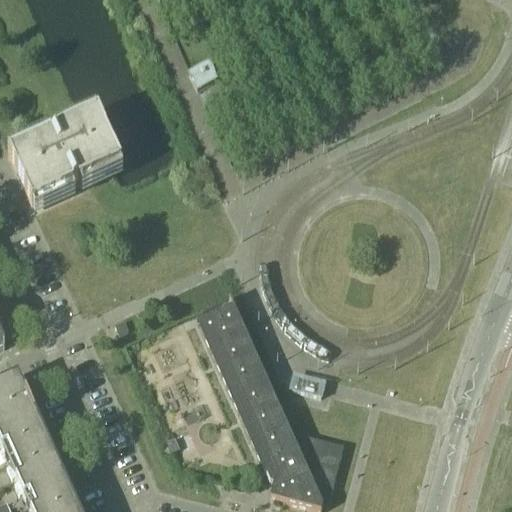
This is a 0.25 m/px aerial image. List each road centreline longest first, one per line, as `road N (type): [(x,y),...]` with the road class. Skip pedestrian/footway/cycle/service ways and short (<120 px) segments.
road 1 (residential): [(124,511),(0,238)]
road 2 (tertiary): [(436,511),(493,327)]
